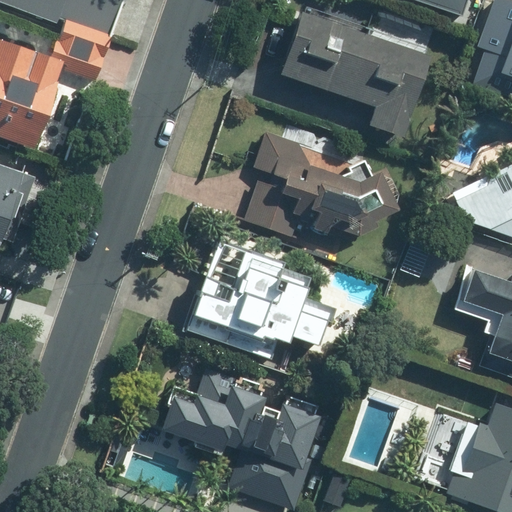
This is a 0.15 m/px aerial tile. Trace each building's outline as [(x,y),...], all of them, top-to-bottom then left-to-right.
[(69,0),(0,0),(60,24),(69,0)] [(438,0),(444,11),(468,0),(438,0)] [(434,46),(306,7),(284,80),(375,108),(370,124),(406,135),(434,46)] [(0,134),(32,145),(59,69),(84,77),(100,35),(69,24),(57,58),(0,37),(0,134)] [(511,26),(495,74),(511,79),(511,26)] [(511,141),(503,146),(511,161),(447,192),(461,220),(511,238),(511,141)] [(349,176),(275,145),(247,211),(300,233),(307,216),(350,234),(394,210),(373,171),(349,176)] [(0,245),(24,176),(0,167),(0,245)] [(311,278),(214,240),(181,325),(275,361),(285,338),(318,350),(336,306),(305,294),(311,278)] [(511,285),(466,269),(453,303),(492,318),(479,354),(511,366),(511,285)] [(326,414),(201,366),(189,396),(174,390),(158,431),(235,461),(228,479),(291,504),(326,414)] [(511,511),(511,398),(467,385),(434,494),(494,511),(511,511)]
